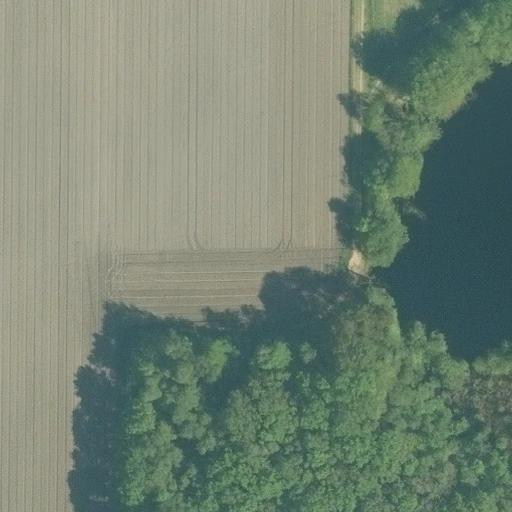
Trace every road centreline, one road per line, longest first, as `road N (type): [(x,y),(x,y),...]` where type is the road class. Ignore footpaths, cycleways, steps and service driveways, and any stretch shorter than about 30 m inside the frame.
road 1 (track): [(129,511),(127,370),(136,344),(172,327),(316,322),(341,314),(355,279),(355,149)]
road 2 (track): [(358,0),(355,149)]
